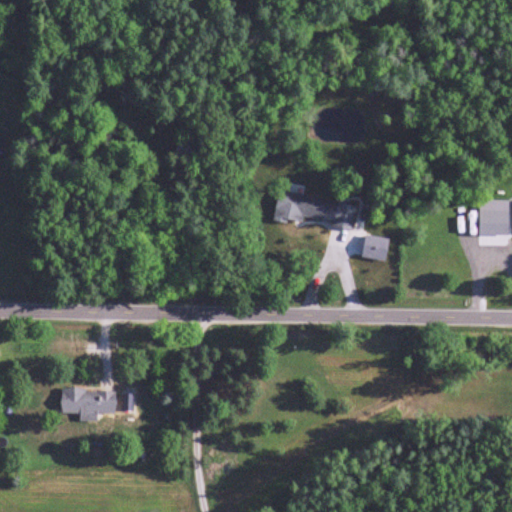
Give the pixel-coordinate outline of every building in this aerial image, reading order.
[(148,133),(119,117),(116,123),(146,138),(148,133)] [(198,144),(184,137),(177,152),(191,159),(198,144)] [(358,208),(279,192),(274,218),(353,233),(358,208)] [(485,231),(507,231),(507,207),(485,207),(485,231)] [(81,422),(116,422),(116,392),(62,391),(62,415),(81,415),(81,422)]
